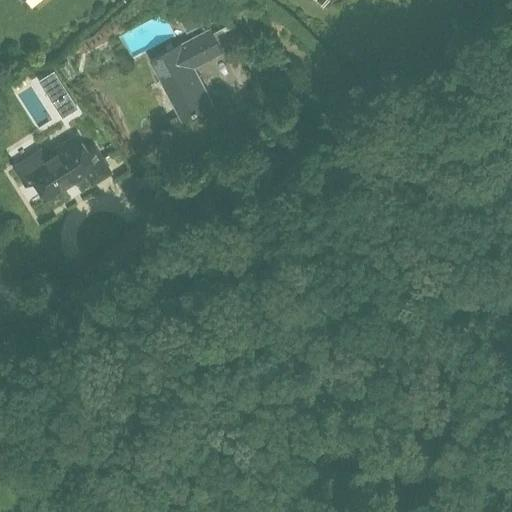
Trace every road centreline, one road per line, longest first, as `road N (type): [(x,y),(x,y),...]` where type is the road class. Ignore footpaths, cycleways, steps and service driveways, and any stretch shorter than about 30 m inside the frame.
road 1 (residential): [(0,326),(301,142),(346,129),(440,158),(494,96)]
road 2 (track): [(151,511),(440,158)]
